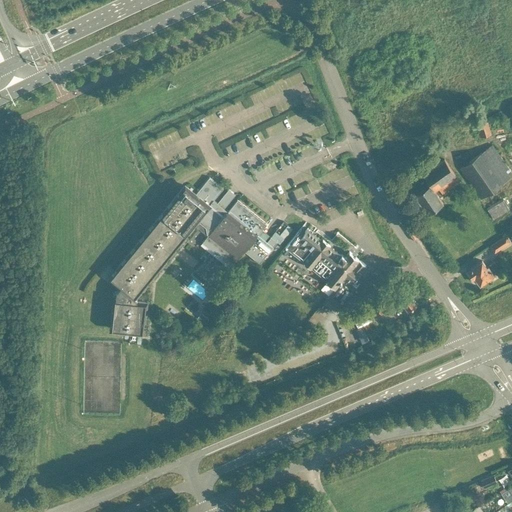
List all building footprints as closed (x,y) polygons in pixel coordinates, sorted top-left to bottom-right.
[(494,133),(508,130),(505,115),(491,117),(494,133)] [(491,135),(487,122),(478,125),(482,138),(491,135)] [(511,176),(511,172),(492,145),(461,168),(482,198),(511,176)] [(460,181),(444,159),(422,174),(430,185),(415,196),(428,214),(443,204),(434,191),(438,188),(442,193),(460,181)] [(264,246),(255,239),(263,229),(267,224),(237,200),(228,211),(224,208),(236,194),(229,188),(218,202),(214,199),(224,188),(210,177),(196,194),(186,186),(111,277),(121,286),(117,291),(116,299),(115,299),(112,329),(125,330),(143,332),(146,302),(137,301),(137,298),(135,296),(197,220),(206,227),(207,234),(209,235),(203,242),(232,266),(245,251),(260,263),(278,241),(271,236),(264,246)] [(493,218),(509,208),(503,199),(488,209),(493,218)] [(284,245),(295,229),(285,222),(274,239),(284,245)] [(298,231),(285,247),(304,262),(303,262),(310,268),(311,267),(326,280),(335,288),(328,296),(341,306),(356,287),(352,283),(361,272),(360,272),(366,265),(361,261),(358,259),(358,258),(349,251),(345,256),(342,254),(341,255),(329,245),(330,244),(323,238),(322,239),(308,227),(305,231),(301,228),(298,231)] [(495,254),(511,242),(507,236),(490,247),(495,254)] [(480,285),(494,275),(493,272),(498,268),(494,263),(487,268),(482,261),(468,270),(469,271),(468,274),(470,277),(473,277),(473,278),(475,277),(480,285)] [(411,299),(412,298),(406,289),(386,303),(385,302),(373,309),(375,313),(378,311),(381,315),(396,305),(398,308),(403,305),(409,313),(417,307),(411,299)] [(383,335),(369,309),(353,318),(358,329),(364,326),(372,341),(383,335)] [(200,315),(197,318),(204,325),(209,319),(203,315),(202,316),(200,315)] [(484,487),(497,481),(494,473),(481,479),(484,487)]
